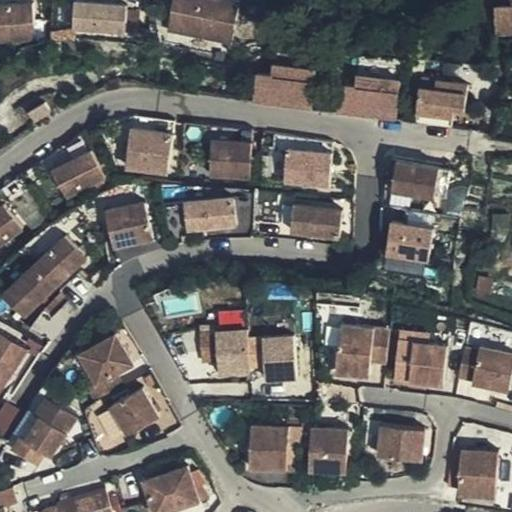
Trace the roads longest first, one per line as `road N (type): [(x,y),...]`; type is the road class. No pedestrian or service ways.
road 1 (residential): [(284,509),(217,466),(125,282),(132,268),(166,254),(252,249),(341,257),(364,247),(371,132)]
road 2 (residential): [(371,132),(153,99),(100,105),(47,130),(0,167)]
road 3 (residential): [(284,509),(305,495),(430,483),(441,467),(449,406)]
